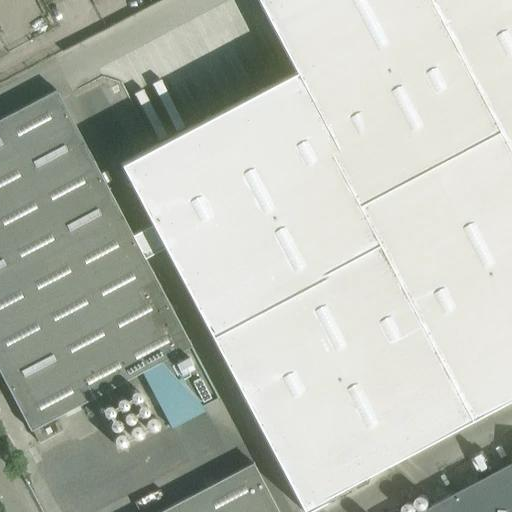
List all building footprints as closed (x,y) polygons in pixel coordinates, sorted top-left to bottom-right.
[(511,0),(256,0),(294,71),(119,163),(151,225),(132,235),(144,258),(163,247),(302,511),(511,400),(511,0)] [(218,398),(190,346),(144,258),(132,235),(55,89),(0,118),(0,374),(30,431),(31,430),(38,442),(62,430),(55,417),(157,364),(201,407),(218,398)] [(493,445),(469,457),(478,476),(492,469),(503,463),(493,445)] [(158,511),(278,511),(252,462),(158,511)] [(400,511),(398,508),(390,511),(511,511),(511,463),(419,511),(400,511)]
